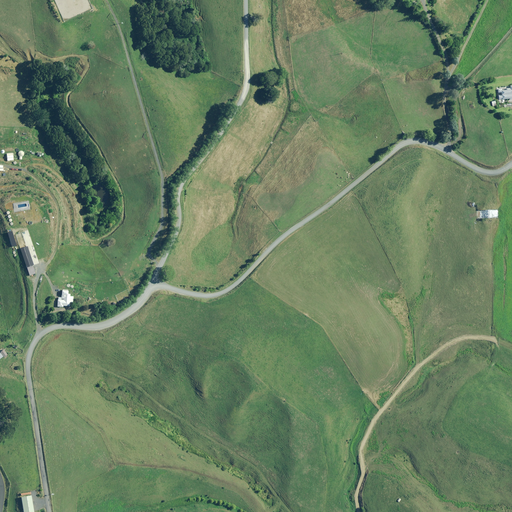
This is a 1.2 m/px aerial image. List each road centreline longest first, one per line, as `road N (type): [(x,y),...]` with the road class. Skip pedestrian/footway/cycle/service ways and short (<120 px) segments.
road 1 (unclassified): [(153,280),(203,295),(218,291),(408,143),(428,143),(475,167),(511,162)]
road 2 (unclassified): [(50,511),(27,355),(41,333),(98,324),(133,304),(153,280)]
road 3 (unclassified): [(153,280),(177,225),(181,183),(245,85),(244,0)]
